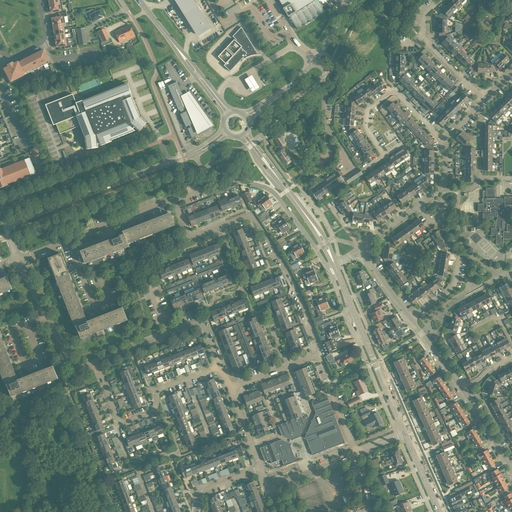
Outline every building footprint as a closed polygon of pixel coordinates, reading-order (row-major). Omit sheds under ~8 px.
[(210,28),(193,0),(176,0),(199,35),(211,28),(211,27),(210,28)] [(278,0),(286,12),(289,17),(312,3),(315,0),(278,0)] [(457,0),(452,0),(451,2),(457,8),(459,10),(463,6),(461,4),(457,0)] [(452,12),(457,8),(451,2),(447,6),(452,12)] [(63,10),(62,4),(50,6),(50,9),(51,9),(51,13),(59,11),(59,14),(67,13),(66,10),(63,10)] [(443,11),(439,15),(445,18),(447,16),(448,17),(452,12),(447,6),(442,11),(443,11)] [(90,15),(93,22),(103,17),(100,11),(90,15)] [(52,22),(53,25),(63,24),(65,23),(64,17),(67,17),(67,13),(59,14),(60,17),(52,19),(53,22),(52,22)] [(439,15),(439,16),(436,16),(436,21),(438,21),(438,27),(446,27),(446,21),(445,21),(445,18),(439,15)] [(130,25),(115,32),(120,43),(135,36),(130,25)] [(258,55),(241,27),(233,36),(236,39),(235,40),(242,46),(233,55),(225,64),(224,65),(230,71),(245,55),(247,57),(249,57),(250,56),(252,56),(254,55),(255,55),(257,55),(258,55)] [(446,33),(446,27),(438,27),(438,33),(439,33),(439,38),(445,36),(445,33),(446,33)] [(104,29),(97,33),(102,43),(109,39),(104,29)] [(80,45),(86,44),(84,34),(78,36),(80,45)] [(442,43),(446,47),(452,41),(453,42),(455,39),(452,37),(450,39),(448,37),(447,38),(445,36),(439,38),(443,42),(442,43)] [(69,45),(68,39),(66,39),(56,41),(56,44),(57,47),(64,46),(65,49),(71,48),(71,45),(69,45)] [(455,44),(453,42),(452,41),(446,47),(451,52),(457,46),(459,44),(457,42),(455,44)] [(451,52),(455,56),(461,50),(457,46),(451,52)] [(9,67),(4,69),(11,82),(49,63),(48,61),(49,60),(44,50),(40,52),(41,55),(36,57),(35,54),(27,59),(28,61),(24,63),(22,61),(19,63),(18,62),(14,64),(13,63),(8,65),(9,67)] [(455,56),(459,60),(465,54),(461,50),(455,56)] [(499,58),(505,64),(509,60),(501,52),(497,56),(499,58)] [(423,55),(421,53),(417,57),(419,59),(417,61),(421,64),(427,58),(423,55)] [(470,54),(467,56),(465,54),(459,60),(463,64),(469,58),(472,56),(470,54)] [(431,62),(427,58),(421,64),(425,68),(431,62)] [(469,68),(472,72),(475,65),(473,63),(474,63),(469,58),(463,64),(468,69),(469,68)] [(505,64),(499,58),(494,63),(495,63),(493,65),(496,72),(499,68),(500,69),(505,64)] [(435,66),(431,62),(425,68),(429,72),(435,66)] [(478,65),(475,65),(472,72),(478,72),(478,73),(484,73),(484,64),(478,64),(478,65)] [(490,64),(484,64),(484,73),(490,73),(490,72),(496,72),(493,65),(490,65),(490,64)] [(439,70),(435,66),(429,72),(433,76),(439,70)] [(443,74),(439,70),(433,76),(437,80),(443,74)] [(405,75),(400,80),(399,81),(403,84),(409,78),(409,79),(411,77),(407,74),(406,75),(405,75)] [(447,77),(443,74),(437,80),(441,83),(447,77)] [(259,89),(251,77),(244,81),(252,93),(259,89)] [(441,83),(444,87),(450,81),(447,77),(441,83)] [(413,82),(409,79),(409,78),(403,84),(407,88),(413,82)] [(379,82),(374,85),(379,92),(384,89),(381,85),(384,83),(381,79),(378,80),(379,82)] [(450,81),(444,87),(448,91),(454,85),(450,81)] [(193,126),(197,136),(207,131),(208,131),(209,130),(210,129),(210,128),(210,127),(210,126),(210,125),(209,125),(188,95),(184,97),(181,92),(177,82),(168,86),(172,96),(175,102),(179,111),(180,110),(181,114),(180,114),(186,127),(189,125),(190,128),(193,126)] [(417,86),(413,82),(407,88),(411,92),(417,86)] [(73,95),(45,105),(53,126),(56,125),(60,134),(80,126),(85,137),(86,149),(98,148),(98,144),(99,143),(100,146),(112,141),(111,140),(135,131),(133,129),(134,128),(139,132),(147,123),(139,116),(131,95),(132,94),(127,83),(125,84),(125,85),(83,102),(82,101),(76,104),(73,95)] [(374,85),(369,89),(373,94),(374,95),(379,92),(374,85)] [(421,90),(417,86),(411,92),(415,96),(421,90)] [(373,94),(369,89),(368,87),(363,91),(368,98),(373,94)] [(424,94),(421,90),(415,96),(418,100),(424,94)] [(363,91),(359,94),(363,101),(368,98),(363,91)] [(459,98),(465,104),(469,100),(461,92),(457,96),(459,98)] [(359,94),(349,101),(354,105),(357,103),(358,105),(363,101),(359,94)] [(428,98),(424,94),(418,100),(422,104),(428,98)] [(432,101),(428,98),(422,104),(426,107),(432,101)] [(459,98),(455,102),(461,108),(465,104),(459,98)] [(432,102),(432,101),(426,107),(430,111),(438,103),(435,99),(432,102)] [(349,101),(348,106),(348,107),(344,107),(343,113),(355,114),(355,108),(354,108),(354,105),(349,101)] [(506,101),(502,105),(508,111),(511,107),(511,106),(511,105),(511,106),(506,101)] [(387,108),(391,113),(400,104),(398,102),(395,105),(393,102),(390,105),(388,103),(384,107),(386,110),(387,108)] [(455,102),(451,105),(457,111),(461,108),(455,102)] [(391,113),(395,117),(401,111),(399,109),(402,106),(400,104),(391,113)] [(448,109),(454,115),(457,111),(451,105),(449,108),(448,106),(446,107),(448,109)] [(498,109),(504,115),(508,111),(502,105),(498,109)] [(444,113),(450,119),(454,115),(448,109),(446,107),(442,111),(444,113)] [(498,109),(494,113),(500,119),(504,115),(498,109)] [(395,117),(399,121),(408,112),(406,111),(404,114),(401,111),(395,117)] [(410,114),(408,112),(399,121),(404,125),(405,124),(410,119),(407,117),(410,114)] [(444,113),(440,117),(446,123),(450,119),(444,113)] [(492,119),(489,122),(495,124),(500,119),(494,113),(490,117),(492,119)] [(440,117),(439,115),(434,119),(442,127),(446,123),(440,117)] [(405,129),(407,131),(415,123),(411,118),(410,119),(405,124),(407,127),(405,129)] [(347,125),(346,131),(353,129),(353,126),(354,126),(354,120),(346,119),(343,119),(343,122),(343,123),(343,124),(344,125),(347,125)] [(485,125),(485,131),(494,131),(494,125),(495,124),(489,122),(488,123),(488,125),(485,125)] [(419,127),(415,123),(407,131),(409,133),(411,131),(413,133),(419,127)] [(193,127),(190,128),(188,129),(192,138),(191,138),(191,139),(197,136),(193,127)] [(413,133),(417,137),(423,131),(419,127),(413,133)] [(346,131),(349,135),(349,137),(352,141),(352,140),(361,134),(357,129),(354,131),(353,129),(346,131)] [(417,137),(418,137),(416,139),(420,143),(422,142),(422,141),(428,135),(423,131),(417,137)] [(460,142),(466,136),(462,132),(456,138),(460,142)] [(364,139),(361,134),(352,140),(352,141),(356,146),(357,145),(357,144),(364,139)] [(430,145),(433,141),(428,135),(422,141),(422,142),(423,143),(422,145),(424,147),(424,149),(430,146),(430,145)] [(460,142),(466,148),(472,148),(472,146),(468,142),(470,140),(466,136),(460,142)] [(274,140),(279,150),(284,147),(279,137),(274,140)] [(357,144),(357,145),(360,149),(368,144),(365,138),(364,139),(357,144)] [(364,154),(371,149),(372,149),(368,144),(360,149),(364,154)] [(433,147),(430,147),(430,146),(424,149),(424,156),(433,156),(433,147)] [(409,152),(406,147),(398,151),(404,160),(409,156),(407,154),(409,152)] [(39,155),(36,148),(30,150),(33,157),(39,155)] [(283,148),(274,154),(283,167),(292,161),(283,148)] [(374,154),(371,149),(364,154),(367,159),(374,154)] [(398,151),(393,155),(399,163),(404,160),(398,151)] [(389,158),(390,160),(394,166),(399,163),(393,155),(389,158)] [(36,173),(30,158),(1,169),(1,168),(0,168),(0,186),(1,188),(8,185),(36,173)] [(390,160),(385,164),(390,171),(395,167),(394,166),(390,160)] [(385,164),(380,167),(385,174),(390,171),(385,164)] [(380,167),(375,170),(380,177),(385,174),(380,167)] [(424,168),(424,177),(430,180),(430,174),(433,174),(433,168),(424,168)] [(337,172),(328,177),(311,189),(317,199),(328,192),(331,195),(362,174),(358,169),(345,178),(346,180),(344,181),(337,172)] [(375,170),(370,174),(375,181),(380,177),(375,170)] [(370,184),(375,181),(370,174),(365,177),(370,184)] [(424,177),(420,180),(425,187),(430,184),(428,181),(430,180),(424,177)] [(420,180),(415,183),(420,190),(425,187),(420,180)] [(416,194),(420,190),(415,183),(411,187),(416,194)] [(411,197),(416,194),(411,187),(406,190),(411,197)] [(406,190),(405,188),(400,192),(401,193),(402,193),(407,200),(411,197),(406,190)] [(495,202),(495,199),(495,188),(486,188),(486,191),(483,191),(482,201),(483,204),(478,204),(478,212),(483,212),(483,220),(490,220),(490,216),(497,217),(497,220),(496,220),(496,228),(491,228),(491,236),(496,236),(496,244),(503,244),(503,239),(511,239),(511,232),(511,224),(507,225),(507,218),(508,218),(508,209),(511,209),(511,197),(504,197),(504,202),(495,202)] [(341,211),(348,205),(345,201),(353,195),(352,194),(354,193),(352,190),(336,202),(339,205),(338,206),(341,211)] [(247,192),(242,194),(247,204),(252,201),(247,192)] [(402,204),(407,200),(402,193),(401,193),(397,197),(402,204)] [(238,195),(233,197),(237,206),(242,204),(238,195)] [(256,202),(258,204),(259,206),(260,206),(270,199),(268,196),(267,196),(264,198),(263,197),(261,198),(256,202)] [(233,197),(229,198),(232,208),(237,206),(233,197)] [(229,198),(224,200),(227,209),(232,208),(229,198)] [(257,208),(254,210),(254,211),(255,212),(260,207),(263,211),(269,207),(268,207),(270,206),(269,205),(272,203),(271,202),(272,201),(270,199),(260,206),(259,206),(257,208)] [(222,211),(227,209),(224,200),(219,202),(222,211)] [(391,200),(387,204),(392,211),(397,207),(391,200)] [(217,206),(212,208),(216,217),(221,215),(218,209),(220,208),(218,203),(216,204),(217,206)] [(387,204),(382,207),(387,214),(392,211),(387,204)] [(353,213),(348,205),(341,211),(344,215),(347,214),(350,218),(353,213)] [(382,207),(377,210),(383,218),(387,214),(382,207)] [(205,210),(203,211),(206,220),(211,218),(207,209),(207,210),(207,208),(204,209),(205,210)] [(212,208),(207,209),(211,218),(216,217),(212,208)] [(200,212),(198,213),(201,222),(206,220),(203,211),(202,210),(200,210),(200,212)] [(378,221),(383,218),(377,210),(370,215),(372,221),(376,218),(378,221)] [(258,216),(262,222),(269,217),(267,214),(265,211),(258,216)] [(198,213),(193,215),(197,224),(201,222),(198,213)] [(352,221),(357,222),(359,214),(353,213),(350,218),(352,218),(352,221)] [(372,221),(370,215),(371,214),(365,213),(365,215),(363,223),(369,224),(369,221),(372,221)] [(85,263),(88,262),(90,268),(127,254),(125,247),(129,246),(128,243),(174,225),(170,214),(126,231),(127,234),(118,238),(117,234),(107,238),(109,241),(81,252),(85,263)] [(192,226),(197,224),(193,215),(188,217),(192,226)] [(271,219),(269,217),(262,222),(265,226),(272,220),(271,219)] [(414,222),(420,230),(424,226),(419,219),(414,222)] [(275,228),(277,227),(278,228),(287,223),(285,220),(284,220),(281,221),(280,220),(279,221),(275,223),(274,222),(272,223),(275,228)] [(414,222),(410,226),(415,233),(420,230),(414,222)] [(289,226),(287,223),(278,228),(280,232),(281,231),(283,233),(287,230),(286,229),(289,227),(288,226),(289,226)] [(410,226),(405,229),(410,236),(415,233),(410,226)] [(235,237),(244,234),(242,229),(233,232),(235,237)] [(405,229),(400,232),(406,239),(410,236),(405,229)] [(435,240),(442,235),(439,230),(431,235),(435,240)] [(403,242),(406,239),(400,232),(396,235),(401,243),(403,245),(404,244),(403,242)] [(244,234),(235,237),(237,242),(246,238),(244,234)] [(394,248),(401,243),(396,235),(391,239),(391,240),(388,242),(389,245),(394,248)] [(445,239),(442,235),(435,240),(438,245),(445,239)] [(248,243),(246,238),(237,242),(239,247),(248,243)] [(441,249),(441,251),(447,249),(447,250),(453,248),(453,247),(450,243),(449,244),(445,239),(438,245),(441,249)] [(290,248),(292,250),(289,252),(290,254),(302,248),(301,245),(300,245),(300,244),(296,246),(296,245),(295,246),(292,241),(288,244),(290,248)] [(217,255),(217,256),(220,255),(219,254),(222,253),(218,243),(213,245),(217,255)] [(250,248),(248,243),(239,247),(241,251),(250,248)] [(213,245),(209,247),(212,256),(217,255),(213,245)] [(393,254),(394,248),(389,245),(388,247),(385,246),(384,252),(393,254)] [(207,258),(212,256),(209,247),(204,249),(207,258)] [(241,251),(242,256),(252,253),(250,248),(241,251)] [(290,254),(293,260),(300,256),(299,256),(304,253),(303,251),(304,251),(302,248),(290,254)] [(203,260),(207,258),(204,249),(199,251),(203,260)] [(441,251),(440,258),(449,260),(450,254),(447,253),(447,250),(447,249),(441,251)] [(198,262),(203,260),(199,251),(194,253),(198,262)] [(387,262),(393,261),(395,260),(395,254),(393,254),(384,252),(383,258),(385,263),(387,262)] [(195,263),(198,262),(194,253),(189,254),(194,265),(196,264),(195,263)] [(242,256),(244,261),(253,257),(252,253),(242,256)] [(56,279),(67,275),(69,274),(66,268),(60,254),(48,259),(49,261),(46,262),(50,274),(51,276),(54,274),(55,277),(56,279)] [(255,262),(253,257),(244,261),(246,266),(255,262)] [(183,261),(187,270),(191,268),(188,259),(183,261)] [(183,261),(178,263),(182,272),(187,270),(183,261)] [(387,267),(390,272),(397,267),(393,261),(387,262),(389,265),(387,267)] [(255,262),(246,266),(248,271),(257,267),(255,262)] [(178,263),(174,265),(177,274),(182,272),(178,263)] [(172,276),(177,274),(174,265),(169,267),(172,276)] [(168,278),(172,276),(169,267),(164,269),(168,278)] [(390,272),(393,276),(401,271),(397,267),(390,272)] [(163,279),(168,278),(164,269),(156,272),(159,278),(162,276),(163,279)] [(446,276),(447,271),(438,269),(437,276),(442,280),(443,276),(446,276)] [(355,273),(359,285),(362,283),(363,287),(371,283),(370,280),(367,281),(363,270),(355,273)] [(393,276),(397,281),(404,276),(401,271),(393,276)] [(230,273),(225,274),(228,284),(233,282),(230,273)] [(225,274),(220,276),(224,285),(228,284),(225,274)] [(317,278),(316,274),(306,279),(307,280),(304,282),(306,286),(310,284),(313,282),(312,282),(314,281),(314,280),(317,279),(316,278),(317,278)] [(126,326),(123,321),(127,320),(123,309),(86,323),(67,275),(56,279),(72,319),(73,319),(83,343),(126,326)] [(279,276),(274,278),(278,287),(283,285),(283,286),(286,285),(283,275),(279,277),(279,276)] [(220,276),(215,278),(219,287),(224,285),(220,276)] [(404,276),(397,281),(400,286),(407,281),(404,276)] [(437,276),(437,277),(436,277),(431,280),(432,281),(437,289),(442,285),(440,283),(442,281),(442,280),(437,276)] [(0,292),(11,288),(7,278),(0,280),(0,292)] [(214,289),(219,287),(215,278),(211,280),(214,289)] [(274,278),(269,280),(273,289),(278,287),(274,278)] [(209,291),(214,289),(211,280),(206,282),(209,291)] [(268,291),(273,289),(269,280),(265,282),(268,291)] [(204,293),(209,291),(206,282),(205,281),(203,281),(204,283),(201,284),(204,293)] [(437,289),(432,281),(427,285),(431,290),(433,292),(437,289)] [(264,292),(268,291),(265,282),(260,283),(264,292)] [(259,294),(264,292),(260,283),(255,285),(259,294)] [(427,294),(431,290),(427,285),(426,283),(422,286),(427,294)] [(499,294),(501,293),(509,288),(506,283),(498,287),(496,289),(499,294)] [(259,294),(255,285),(250,287),(254,296),(259,294)] [(422,286),(417,290),(422,297),(427,294),(422,286)] [(199,288),(199,287),(197,288),(197,289),(194,290),(198,299),(203,297),(199,288)] [(501,293),(504,298),(511,293),(509,288),(501,293)] [(367,306),(375,303),(372,293),(374,292),(373,289),(366,291),(367,294),(363,296),(367,306)] [(193,301),(198,299),(194,290),(190,292),(193,301)] [(417,290),(412,293),(418,300),(422,297),(417,290)] [(189,303),(193,301),(190,292),(185,294),(189,303)] [(418,300),(412,293),(408,296),(413,304),(418,300)] [(482,296),(486,304),(491,301),(487,293),(482,296)] [(185,294),(180,296),(184,305),(189,303),(185,294)] [(179,307),(184,305),(180,296),(176,297),(179,307)] [(482,296),(477,299),(481,307),(486,304),(482,296)] [(174,309),(179,307),(176,297),(171,299),(174,309)] [(273,307),(282,303),(280,298),(271,302),(273,307)] [(314,305),(315,307),(327,302),(326,299),(325,299),(325,298),(321,299),(321,298),(319,299),(316,300),(316,299),(311,301),(313,306),(314,305)] [(244,299),(239,301),(243,310),(248,308),(244,299)] [(477,299),(472,301),(476,309),(481,307),(477,299)] [(238,312),(243,310),(239,301),(235,302),(238,312)] [(472,301),(467,304),(471,312),(476,309),(472,301)] [(233,313),(238,312),(235,302),(230,304),(233,313)] [(328,305),(327,302),(315,307),(319,317),(314,319),(315,322),(322,320),(321,317),(323,316),(321,311),(328,308),(327,305),(328,305)] [(284,308),(282,303),(273,307),(275,311),(284,308)] [(230,304),(225,306),(229,315),(233,313),(230,304)] [(371,314),(374,322),(382,319),(380,315),(382,314),(380,308),(382,307),(381,304),(374,307),(376,312),(371,314)] [(466,315),(471,312),(467,304),(462,307),(465,311),(466,315)] [(225,306),(220,308),(224,317),(229,315),(225,306)] [(462,307),(457,309),(454,311),(454,312),(457,313),(456,314),(461,319),(462,317),(466,315),(465,311),(462,307)] [(220,308),(216,310),(219,319),(224,317),(220,308)] [(286,312),(284,308),(275,311),(277,316),(286,312)] [(214,321),(219,319),(216,310),(211,312),(214,321)] [(288,317),(286,312),(277,316),(279,321),(288,317)] [(452,318),(450,323),(459,326),(461,319),(456,314),(455,319),(452,318)] [(393,329),(393,330),(394,332),(400,329),(399,326),(401,325),(398,320),(398,319),(396,316),(394,317),(395,318),(389,321),(394,329),(393,329)] [(259,322),(257,317),(248,320),(249,325),(259,322)] [(279,321),(281,325),(290,322),(288,317),(279,321)] [(326,334),(328,333),(338,329),(336,326),(336,327),(335,326),(332,327),(330,321),(322,324),(325,331),(326,334)] [(260,326),(259,322),(249,325),(251,330),(260,326)] [(292,327),(290,322),(281,325),(282,330),(292,327)] [(452,330),(450,335),(456,334),(459,326),(450,323),(448,329),(452,330)] [(262,331),(260,326),(251,330),(253,335),(262,331)] [(220,336),(229,333),(228,328),(218,331),(220,336)] [(383,336),(388,334),(386,335),(384,331),(382,332),(380,328),(372,331),(373,333),(374,335),(376,340),(383,336)] [(285,332),(287,337),(296,334),(294,329),(285,332)] [(339,333),(338,329),(328,333),(329,335),(327,336),(328,340),(334,337),(336,336),(335,335),(339,334),(338,333),(339,333)] [(404,334),(400,329),(394,332),(388,335),(388,334),(383,336),(376,340),(379,346),(381,345),(382,347),(385,346),(384,343),(387,342),(385,339),(386,338),(389,337),(390,339),(396,336),(397,338),(404,334)] [(264,336),(262,331),(253,335),(255,339),(264,336)] [(231,338),(229,333),(220,336),(222,341),(231,338)] [(287,337),(289,342),(298,339),(296,334),(287,337)] [(448,338),(451,343),(459,339),(456,334),(450,335),(451,337),(448,338)] [(266,341),(264,336),(255,339),(257,344),(266,341)] [(53,367),(16,382),(13,374),(14,373),(0,337),(0,369),(3,378),(4,378),(13,401),(56,385),(54,379),(58,378),(53,367)] [(205,348),(203,342),(201,337),(197,338),(200,344),(201,345),(195,347),(198,354),(203,352),(202,350),(205,348)] [(506,337),(501,340),(506,348),(511,345),(506,337)] [(233,342),(231,338),(222,341),(224,346),(233,342)] [(289,342),(291,347),(300,343),(298,339),(289,342)] [(322,344),(327,356),(329,355),(328,354),(331,353),(332,353),(331,351),(336,349),(332,339),(322,344)] [(451,343),(454,348),(462,344),(459,339),(451,343)] [(501,340),(496,343),(501,351),(506,348),(501,340)] [(268,345),(266,341),(257,344),(259,349),(268,345)] [(235,347),(233,342),(224,346),(226,351),(235,347)] [(300,343),(291,347),(293,352),(302,348),(300,343)] [(496,343),(491,346),(496,354),(501,351),(496,343)] [(462,344),(454,348),(456,354),(464,349),(462,344)] [(260,351),(261,353),(270,350),(268,345),(259,349),(258,349),(258,352),(260,351)] [(491,346),(486,348),(491,356),(496,354),(491,346)] [(195,347),(189,349),(192,357),(198,354),(195,347)] [(237,352),(235,347),(226,351),(228,355),(237,352)] [(491,356),(486,348),(481,351),(482,353),(485,359),(486,359),(491,356)] [(187,359),(192,357),(189,349),(184,352),(187,359)] [(271,355),(270,350),(261,353),(262,358),(271,355)] [(184,352),(178,354),(181,361),(187,359),(184,352)] [(239,356),(237,352),(228,355),(230,360),(239,356)] [(329,355),(327,356),(326,356),(328,362),(334,359),(331,353),(328,354),(329,355)] [(477,356),(481,363),(486,361),(486,359),(485,359),(482,353),(477,356)] [(178,354),(173,356),(176,363),(181,361),(178,354)] [(341,366),(344,364),(345,365),(347,364),(347,363),(353,360),(350,354),(347,355),(347,354),(336,359),(337,363),(339,362),(341,366)] [(262,358),(264,363),(273,360),(271,355),(262,358)] [(170,366),(176,363),(173,356),(167,358),(170,366)] [(240,361),(239,356),(230,360),(231,365),(240,361)] [(477,356),(472,358),(476,366),(481,363),(477,356)] [(418,361),(419,361),(418,362),(420,364),(422,366),(428,362),(424,357),(418,361)] [(167,358),(161,360),(164,368),(170,366),(167,358)] [(472,358),(467,361),(471,369),(476,366),(472,358)] [(400,377),(409,374),(402,359),(393,362),(400,377)] [(159,370),(164,368),(161,360),(156,362),(159,370)] [(155,361),(150,363),(150,365),(153,372),(159,370),(156,362),(155,361)] [(242,366),(240,361),(231,365),(233,369),(242,366)] [(471,369),(467,361),(462,364),(466,372),(471,369)] [(432,367),(428,362),(422,366),(426,371),(432,367)] [(150,365),(150,363),(141,367),(145,376),(153,372),(150,365)] [(133,374),(130,366),(122,369),(123,371),(120,372),(123,378),(130,375),(133,374)] [(242,366),(233,369),(235,374),(244,371),(242,366)] [(297,377),(309,372),(307,367),(295,371),(297,377)] [(436,372),(432,367),(426,371),(425,372),(427,374),(428,373),(430,376),(436,372)] [(511,377),(508,370),(503,373),(507,381),(511,378),(511,377)] [(311,377),(309,372),(297,377),(298,382),(311,377)] [(501,384),(507,381),(503,373),(498,375),(499,378),(497,379),(501,384)] [(123,378),(125,384),(132,381),(131,378),(134,377),(133,374),(130,375),(123,378)] [(281,376),(285,386),(290,384),(286,374),(281,376)] [(409,374),(400,377),(407,392),(415,389),(409,374)] [(280,387),(285,386),(281,376),(276,378),(280,387)] [(298,382),(300,387),(312,382),(311,377),(298,382)] [(435,383),(437,386),(443,382),(439,377),(433,381),(432,382),(434,384),(435,383)] [(275,389),(280,387),(276,378),(271,380),(275,389)] [(206,382),(208,387),(216,384),(214,379),(206,382)] [(354,382),(360,394),(367,391),(361,379),(354,382)] [(491,382),(489,388),(498,390),(500,385),(501,384),(497,379),(495,381),(494,383),(491,382)] [(270,391),(275,389),(271,380),(266,382),(270,391)] [(125,384),(127,389),(135,386),(132,381),(125,384)] [(270,391),(266,382),(261,384),(264,393),(270,391)] [(314,387),(312,382),(300,387),(302,392),(314,387)] [(446,387),(443,382),(437,386),(440,391),(446,387)] [(208,387),(210,393),(218,390),(216,384),(208,387)] [(137,385),(135,386),(127,389),(129,395),(137,392),(139,391),(137,385)] [(314,387),(302,392),(304,397),(316,392),(314,387)] [(440,391),(444,396),(450,392),(446,387),(440,391)] [(498,390),(489,388),(487,393),(490,394),(490,396),(490,398),(497,397),(496,396),(498,390)] [(220,395),(218,390),(210,393),(213,398),(220,395)] [(259,390),(253,392),(257,402),(262,400),(259,390)] [(81,394),(81,396),(82,397),(83,396),(85,402),(93,399),(91,393),(88,394),(87,392),(81,394)] [(137,394),(137,392),(129,395),(131,401),(139,398),(142,397),(141,394),(140,394),(137,394)] [(252,404),(257,402),(253,392),(248,394),(252,404)] [(453,398),(450,392),(444,396),(441,397),(443,400),(445,398),(448,402),(453,398)] [(171,402),(179,399),(176,393),(169,396),(171,402)] [(283,400),(285,403),(297,398),(295,393),(294,393),(286,396),(285,395),(282,396),(282,397),(278,399),(278,398),(276,398),(277,402),(283,400)] [(247,406),(252,404),(248,394),(243,396),(247,406)] [(213,398),(215,404),(222,401),(220,395),(213,398)] [(315,413),(309,428),(319,453),(337,445),(333,434),(340,431),(327,397),(311,403),(315,413)] [(419,416),(428,412),(421,397),(413,401),(419,416)] [(489,403),(492,408),(500,403),(497,397),(490,398),(492,401),(489,403)] [(146,405),(145,402),(141,403),(139,398),(131,401),(129,401),(130,404),(132,403),(134,409),(146,405)] [(171,402),(173,407),(181,404),(181,405),(183,404),(181,398),(179,399),(171,402)] [(299,404),(297,398),(285,403),(287,409),(299,404)] [(85,409),(87,408),(95,405),(93,399),(85,402),(83,403),(85,409)] [(225,407),(222,401),(215,404),(217,410),(225,407)] [(437,401),(435,402),(438,409),(446,405),(444,402),(439,405),(437,401)] [(451,406),(454,411),(460,408),(457,402),(451,406)] [(492,408),(495,413),(503,408),(500,403),(492,408)] [(183,410),(181,405),(181,404),(173,407),(175,413),(185,409),(183,410)] [(287,409),(289,414),(301,410),(299,404),(287,409)] [(87,408),(90,413),(97,410),(95,405),(87,408)] [(217,410),(219,415),(227,412),(225,407),(217,410)] [(366,407),(360,410),(363,417),(370,414),(369,410),(367,410),(366,407)] [(458,417),(463,413),(460,408),(454,411),(457,417),(458,417)] [(495,413),(498,418),(506,413),(503,408),(495,413)] [(186,409),(185,409),(175,413),(177,419),(185,416),(184,413),(187,412),(186,409)] [(90,413),(92,419),(99,416),(97,410),(90,413)] [(291,420),(293,419),(304,415),(301,410),(289,414),(291,420)] [(219,415),(221,421),(229,418),(227,412),(219,415)] [(253,421),(263,417),(261,412),(251,416),(253,421)] [(434,427),(428,412),(419,416),(426,431),(434,427)] [(376,427),(382,424),(377,413),(370,416),(371,418),(364,421),(367,427),(374,424),(376,427)] [(457,417),(455,418),(459,423),(467,418),(463,413),(458,417),(457,417)] [(500,423),(502,422),(508,418),(506,413),(498,418),(500,423)] [(92,419),(94,424),(102,421),(99,416),(92,419)] [(187,421),(185,416),(177,419),(179,424),(187,421)] [(253,421),(255,426),(265,422),(263,417),(253,421)] [(511,421),(510,417),(508,418),(502,422),(505,427),(511,423),(511,421)] [(231,424),(229,418),(221,421),(223,427),(231,424)] [(470,424),(467,418),(459,423),(462,429),(470,424)] [(93,431),(94,434),(100,432),(99,429),(104,427),(102,421),(94,424),(96,430),(93,431)] [(179,424),(182,430),(189,427),(187,421),(179,424)] [(255,426),(257,431),(266,427),(265,422),(255,426)] [(233,429),(231,424),(223,427),(221,428),(224,435),(226,434),(226,432),(233,429)] [(154,427),(157,435),(163,433),(163,434),(166,433),(164,427),(161,428),(160,425),(154,427)] [(154,427),(149,430),(152,437),(157,435),(154,427)] [(182,430),(184,435),(191,432),(189,427),(182,430)] [(266,427),(257,431),(259,436),(269,432),(266,427)] [(434,427),(426,431),(433,446),(441,442),(434,427)] [(451,428),(449,429),(452,437),(457,434),(455,429),(452,430),(451,428)] [(145,430),(145,431),(143,432),(146,440),(147,442),(149,442),(148,439),(152,437),(149,430),(148,429),(147,429),(146,430),(145,430)] [(473,429),(467,432),(466,433),(467,436),(469,435),(471,438),(477,434),(473,429)] [(138,434),(137,434),(140,442),(146,440),(143,432),(141,433),(140,432),(139,431),(138,432),(137,433),(138,434)] [(340,431),(333,434),(337,445),(345,442),(340,431)] [(96,436),(99,442),(106,439),(104,433),(101,434),(100,432),(94,434),(95,437),(96,436)] [(194,438),(191,432),(184,435),(186,441),(194,438)] [(137,434),(132,436),(135,444),(136,447),(142,445),(140,442),(137,434)] [(480,439),(477,434),(471,438),(474,443),(480,439)] [(306,435),(266,451),(276,477),(316,461),(306,435)] [(135,444),(132,436),(126,438),(126,439),(123,440),(129,453),(132,452),(131,449),(132,449),(131,445),(135,444)] [(196,446),(196,444),(194,438),(186,441),(188,447),(189,447),(190,448),(196,446)] [(99,442),(101,447),(108,444),(106,439),(99,442)] [(473,446),(475,445),(477,448),(483,444),(480,439),(474,443),(472,444),(473,446)] [(101,447),(103,453),(110,450),(108,444),(101,447)] [(235,449),(238,457),(244,455),(242,452),(245,451),(243,445),(240,446),(241,447),(235,449)] [(228,450),(229,452),(232,459),(238,457),(235,449),(235,450),(234,447),(228,450)] [(103,453),(105,459),(113,456),(110,450),(103,453)] [(480,460),(482,459),(483,459),(490,455),(487,450),(477,456),(480,460)] [(384,459),(385,462),(400,457),(398,451),(389,454),(390,457),(384,459)] [(229,452),(224,454),(227,461),(232,459),(229,452)] [(442,471),(451,467),(444,452),(436,456),(442,471)] [(221,464),(227,461),(224,454),(218,456),(221,464)] [(492,460),(490,455),(483,459),(485,464),(492,460)] [(105,459),(107,464),(115,461),(113,456),(105,459)] [(218,456),(213,458),(215,466),(221,464),(218,456)] [(402,463),(400,457),(385,462),(386,466),(393,463),(394,466),(402,463)] [(213,458),(207,460),(210,468),(215,466),(213,458)] [(207,460),(201,462),(205,470),(210,468),(207,460)] [(373,460),(370,461),(372,467),(373,467),(374,469),(378,467),(377,465),(376,466),(373,460)] [(495,465),(492,460),(485,464),(482,465),(485,471),(495,465)] [(104,473),(105,475),(115,471),(114,468),(117,467),(115,461),(107,464),(106,465),(106,466),(107,467),(108,466),(109,470),(107,471),(107,472),(104,473)] [(201,462),(196,465),(199,472),(205,470),(201,462)] [(155,467),(157,473),(164,470),(162,464),(155,467)] [(196,465),(190,467),(193,475),(199,472),(196,465)] [(187,477),(193,475),(190,467),(185,469),(183,466),(181,467),(185,478),(187,477)] [(451,467),(442,471),(449,486),(457,482),(451,467)] [(493,478),(500,474),(497,469),(490,473),(492,475),(488,477),(489,480),(493,478)] [(157,479),(159,478),(167,476),(164,470),(157,473),(158,475),(155,476),(157,479)] [(345,511),(330,472),(293,487),(302,511),(345,511)] [(500,474),(493,478),(495,483),(503,479),(500,474)] [(378,477),(382,486),(388,483),(385,475),(378,477)] [(169,481),(167,476),(159,478),(161,484),(169,481)] [(505,484),(506,484),(503,479),(495,483),(498,488),(505,484)] [(115,482),(117,488),(125,485),(123,480),(115,482)] [(389,484),(394,496),(403,492),(398,480),(389,484)] [(171,487),(169,481),(161,484),(163,490),(171,487)] [(246,484),(248,490),(256,487),(254,481),(246,484)] [(459,487),(460,490),(473,483),(472,481),(459,487)] [(498,488),(495,489),(496,492),(500,490),(501,493),(508,489),(505,484),(498,488)] [(125,486),(125,485),(117,488),(120,494),(127,491),(130,490),(127,485),(125,486)] [(173,492),(171,487),(163,490),(166,495),(173,492)] [(258,493),(256,487),(248,490),(250,496),(258,493)] [(471,491),(469,487),(459,492),(460,494),(462,495),(471,491)] [(130,497),(127,491),(120,494),(122,500),(130,497)] [(175,498),(173,492),(166,495),(168,501),(175,498)] [(260,498),(258,493),(250,496),(252,501),(260,498)] [(209,499),(211,505),(220,501),(221,501),(218,494),(216,495),(216,496),(209,499)] [(502,504),(506,502),(511,498),(511,497),(510,494),(503,497),(505,499),(500,502),(502,504)] [(450,501),(452,505),(459,502),(462,500),(459,495),(450,500),(451,500),(450,501)] [(485,495),(482,497),(485,503),(491,500),(489,497),(487,498),(485,495)] [(132,502),(130,497),(122,500),(124,505),(132,502)] [(178,504),(175,498),(168,501),(170,506),(178,504)] [(244,498),(238,500),(241,506),(247,504),(244,498)] [(262,504),(260,498),(252,501),(255,507),(262,504)] [(464,505),(464,504),(462,500),(459,502),(452,505),(454,510),(455,509),(455,510),(464,505)] [(221,507),(219,504),(221,503),(220,501),(211,505),(213,510),(221,507)] [(134,508),(132,502),(124,505),(126,511),(134,508)] [(399,506),(401,511),(410,511),(408,506),(409,505),(408,502),(399,506)]
